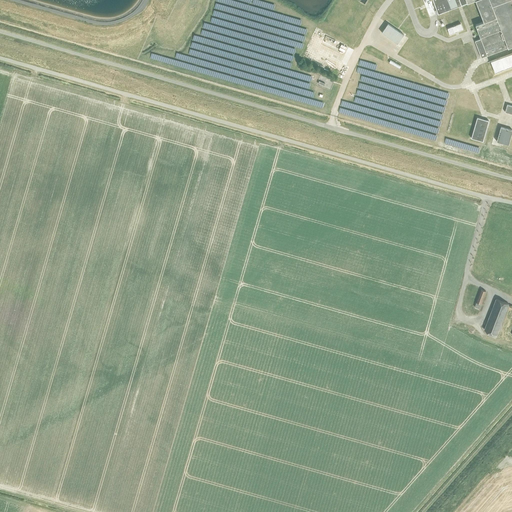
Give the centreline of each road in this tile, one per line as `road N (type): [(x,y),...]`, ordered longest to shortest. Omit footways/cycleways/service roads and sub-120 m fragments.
road 1 (unclassified): [(511,179),(0,32)]
road 2 (unclassified): [(485,196),(0,58)]
road 3 (unclassified): [(511,299),(467,276),(485,196)]
